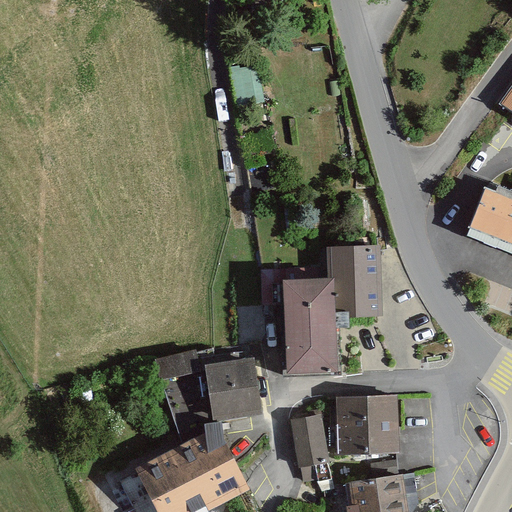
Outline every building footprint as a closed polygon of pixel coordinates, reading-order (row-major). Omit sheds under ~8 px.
[(255,0),(258,8),(290,0),(255,0)] [(236,102),(262,98),(258,62),(232,65),(236,102)] [(511,89),(501,105),(511,112),(511,89)] [(511,206),(482,195),(468,232),(511,248),(511,206)] [(320,284),(275,284),(276,380),(331,379),(331,324),(374,323),(373,250),(320,250),(320,284)] [(258,420),(250,364),(200,372),(208,427),(258,420)] [(396,456),(394,399),(330,402),(332,458),(396,456)] [(326,467),(316,419),(285,425),(295,474),(326,467)] [(203,511),(239,494),(209,434),(135,470),(155,511),(203,511)] [(401,511),(397,479),(345,486),(348,511),(401,511)]
